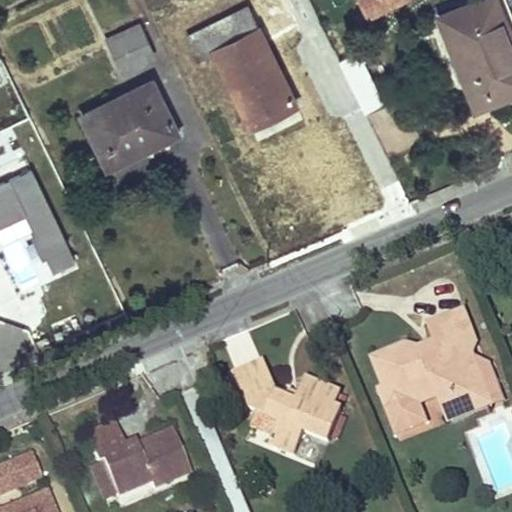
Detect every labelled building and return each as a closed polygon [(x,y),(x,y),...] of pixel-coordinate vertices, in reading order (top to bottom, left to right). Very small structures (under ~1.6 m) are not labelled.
[(408,0),(361,0),(372,19),(408,0)] [(511,48),(510,49),(490,0),(474,0),(438,14),(474,107),(511,92),(511,48)] [(511,40),(496,0),(490,0),(510,49),(511,48),(511,40)] [(245,8),(185,37),(196,58),(212,51),(249,125),(294,103),(245,8)] [(105,37),(108,43),(128,33),(140,27),(137,22),(105,37)] [(134,46),(114,56),(121,69),(153,53),(140,27),(128,33),(134,46)] [(128,33),(108,43),(114,56),(134,46),(128,33)] [(356,50),(338,60),(365,114),(383,105),(356,50)] [(80,115),(96,146),(105,141),(112,155),(151,136),(155,144),(177,132),(151,80),(80,115)] [(105,141),(96,146),(107,168),(155,144),(151,136),(112,155),(105,141)] [(0,223),(25,212),(34,232),(31,234),(42,257),(45,256),(51,268),(73,258),(47,202),(31,168),(0,182),(0,223)] [(405,343),(371,357),(401,432),(429,421),(418,393),(426,389),(440,394),(441,395),(452,398),(457,412),(489,399),(472,355),(468,345),(474,343),(461,311),(429,323),(434,338),(439,350),(421,357),(409,354),(405,343)] [(415,346),(405,343),(409,354),(421,357),(439,350),(434,338),(415,346)] [(452,398),(441,395),(451,419),(504,399),(489,362),(472,355),(489,399),(457,412),(452,398)] [(249,409),(264,414),(279,421),(274,435),(271,444),(296,454),(306,432),(329,441),(342,409),(334,407),(340,392),(305,377),(298,395),(296,402),(273,392),(276,387),(275,386),(264,360),(233,372),(249,409)] [(298,395),(275,386),(276,387),(273,392),(296,402),(298,395)] [(264,414),(258,428),(274,435),(279,421),(264,414)] [(85,433),(91,447),(120,435),(114,422),(85,433)] [(120,435),(91,447),(97,461),(102,459),(117,495),(151,482),(153,486),(189,472),(172,431),(156,437),(158,441),(137,449),(136,445),(126,449),(120,435)] [(156,437),(136,445),(137,449),(158,441),(156,437)] [(20,487),(42,477),(33,455),(10,465),(20,487)] [(102,459),(97,461),(90,465),(104,501),(117,495),(102,459)] [(0,494),(20,487),(10,465),(0,468),(0,494)] [(55,511),(47,491),(0,511),(55,511)]
